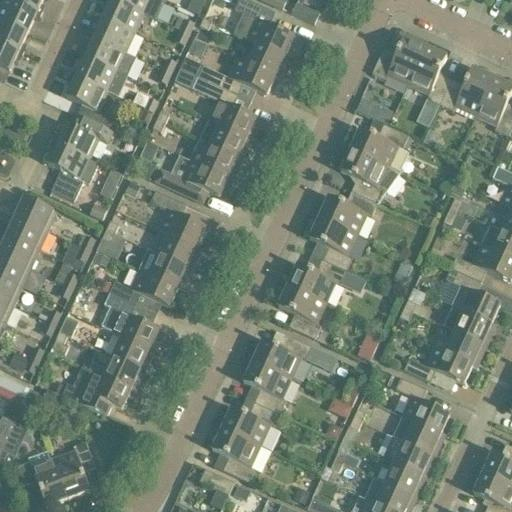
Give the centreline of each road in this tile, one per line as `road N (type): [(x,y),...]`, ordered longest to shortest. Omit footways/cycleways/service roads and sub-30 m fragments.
road 1 (residential): [(145,511),(385,0)]
road 2 (residential): [(441,511),(511,357)]
road 3 (residential): [(511,56),(398,0)]
